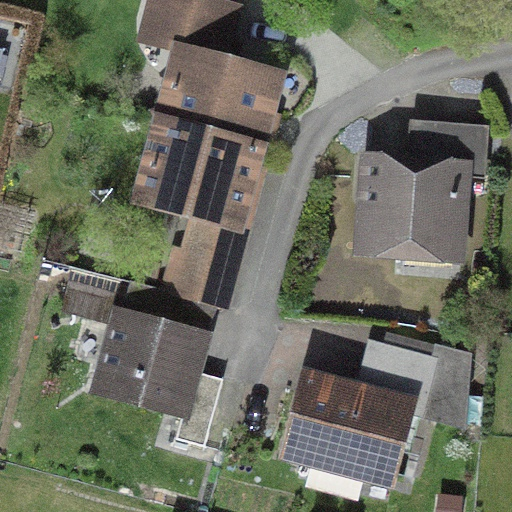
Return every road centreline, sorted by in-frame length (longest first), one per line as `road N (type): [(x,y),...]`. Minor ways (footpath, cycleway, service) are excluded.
road 1 (unclassified): [(342,94),(299,143),(246,391)]
road 2 (unclassified): [(511,63),(342,94)]
road 3 (unclassified): [(342,94),(292,33),(240,17)]
